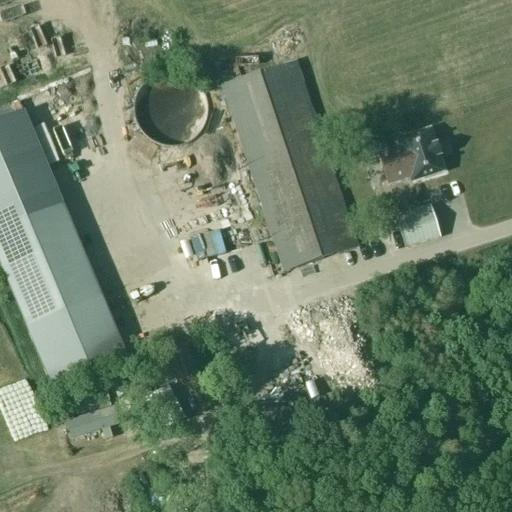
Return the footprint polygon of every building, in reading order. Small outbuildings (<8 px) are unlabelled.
[(0,118),(28,112),(37,148),(69,140),(41,27),(0,36),(0,118)] [(282,272),(355,248),(293,63),(221,88),(282,272)] [(399,148),(377,155),(387,186),(409,179),(410,183),(443,173),(438,157),(439,157),(435,145),(434,146),(429,130),(397,141),(399,148)] [(0,277),(47,386),(123,354),(58,207),(0,231),(0,277)] [(404,250),(438,239),(428,208),(394,219),(404,250)] [(113,252),(118,279),(158,270),(146,211),(77,226),(85,265),(103,262),(101,255),(113,252)] [(152,389),(149,372),(137,374),(140,391),(152,389)] [(169,389),(145,402),(159,431),(183,419),(169,389)] [(109,408),(104,390),(71,398),(76,416),(109,408)] [(74,421),(68,403),(51,408),(56,425),(70,421),(74,432),(114,420),(111,410),(74,421)] [(61,460),(91,454),(88,438),(58,445),(61,460)]
